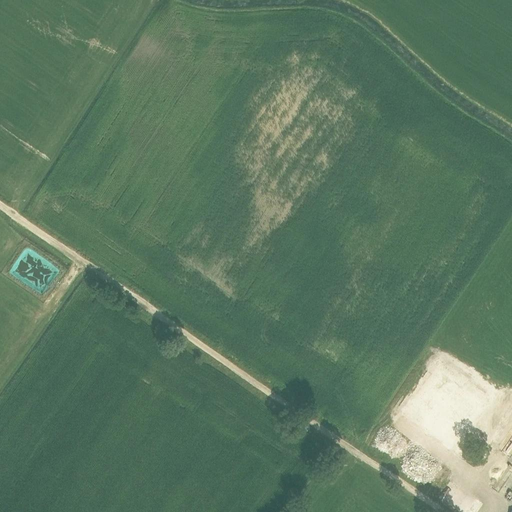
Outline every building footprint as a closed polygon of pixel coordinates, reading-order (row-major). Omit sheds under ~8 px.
[(456,393),(468,377),(455,368),(451,373),(442,366),(407,415),(428,431),(448,403),(453,406),(460,396),(456,393)] [(464,394),(435,436),(444,442),(456,424),(459,425),(462,421),(471,428),(493,396),(482,389),(474,401),(464,394)] [(511,399),(482,434),(488,439),(511,411),(511,399)] [(506,437),(511,427),(511,417),(501,434),(506,437)] [(457,424),(443,443),(455,451),(468,432),(457,424)]
